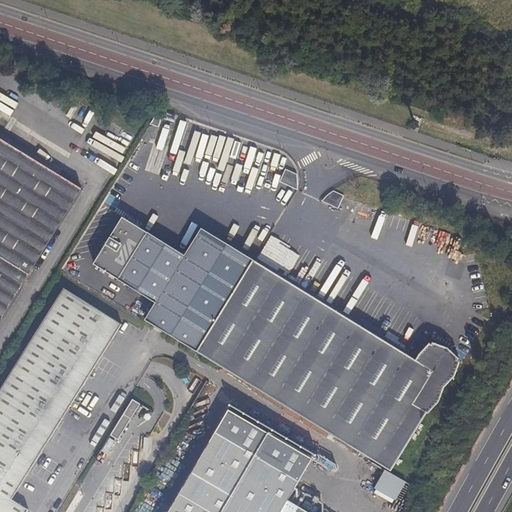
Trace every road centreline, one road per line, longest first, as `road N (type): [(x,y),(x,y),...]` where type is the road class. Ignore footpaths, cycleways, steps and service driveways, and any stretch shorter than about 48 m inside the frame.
road 1 (secondary): [(0,36),(511,206)]
road 2 (secondary): [(511,177),(0,9)]
road 3 (unknown): [(0,77),(82,129),(96,161),(91,192),(63,250),(0,355)]
road 4 (unknown): [(132,370),(168,392),(171,406),(109,511)]
